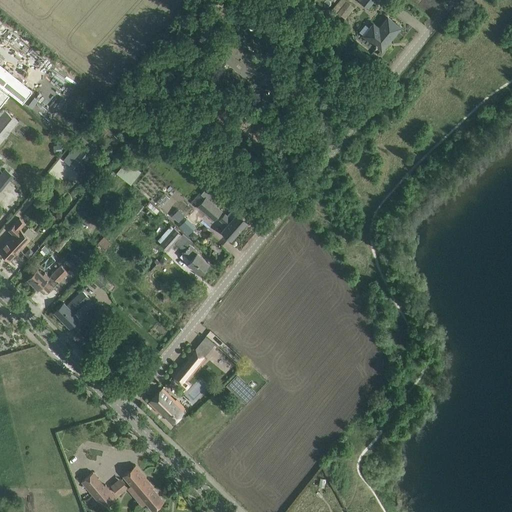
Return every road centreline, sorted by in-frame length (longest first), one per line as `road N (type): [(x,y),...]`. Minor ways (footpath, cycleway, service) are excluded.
road 1 (unclassified): [(121,408),(457,0)]
road 2 (tertiary): [(121,408),(0,291)]
road 3 (tertiary): [(225,511),(121,408)]
